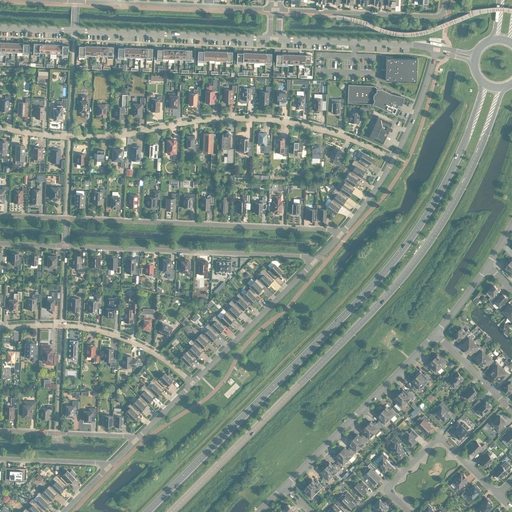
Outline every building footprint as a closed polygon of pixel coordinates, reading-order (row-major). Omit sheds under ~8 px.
[(391,81),(416,82),(417,58),(386,57),(386,65),(387,65),(386,70),(385,70),(385,81),(391,81)] [(214,91),(217,91),(218,78),(213,78),(213,85),(211,85),(211,91),(206,91),(205,103),(207,103),(207,104),(212,104),(212,103),(213,103),(214,99),(215,99),(215,95),(214,95),(214,91)] [(374,85),(373,85),(372,85),(348,84),(347,103),(371,104),(372,104),(391,112),(396,115),(401,108),(397,107),(398,105),(401,105),(404,96),(391,93),(382,89),(381,89),(380,89),(376,89),(376,88),(376,87),(375,86),(374,86),(374,85)] [(223,102),(232,103),(232,93),(236,93),(236,86),(232,85),(232,90),(224,90),(223,102)] [(260,103),(268,104),(268,94),(272,94),(272,87),(266,86),(266,92),(260,92),(260,103)] [(189,93),(189,105),(190,105),(193,106),(195,106),(195,105),(197,105),(197,95),(200,95),(200,87),(197,87),(197,90),(194,90),(194,94),(189,93)] [(250,87),(250,88),(242,88),(242,92),(240,92),(239,103),(248,103),(248,100),(250,100),(251,93),(254,93),(254,87),(250,87)] [(296,107),(297,107),(297,108),(299,108),(300,107),(304,107),(304,97),(308,98),(308,90),(304,89),(304,96),(301,95),(300,96),(300,97),(296,96),(296,100),(295,100),(295,103),(295,104),(296,104),(296,107)] [(277,105),(282,105),(282,104),(285,104),(286,92),(279,92),(279,95),(278,95),(277,105)] [(178,107),(178,96),(174,96),(174,93),(168,93),(168,99),(170,99),(170,103),(168,103),(168,107),(173,108),(173,107),(178,107)] [(314,107),(314,111),(321,111),(322,101),(326,101),(326,94),(322,94),(322,99),(314,99),(314,103),(313,103),(312,103),(312,106),(313,107),(314,107)] [(124,109),(127,109),(128,95),(122,95),(122,107),(120,107),(118,105),(117,107),(115,107),(115,108),(114,109),(115,111),(115,118),(116,119),(117,119),(119,119),(123,119),(124,109)] [(151,111),(159,112),(160,102),(163,102),(164,96),(157,95),(157,99),(151,99),(151,111)] [(9,102),(12,102),(13,96),(5,96),(5,100),(0,100),(0,103),(0,107),(0,108),(0,111),(8,111),(9,102)] [(88,101),(86,101),(87,96),(81,96),(81,101),(80,101),(79,111),(87,112),(88,101)] [(133,116),(141,116),(142,105),(145,105),(145,98),(140,97),(140,104),(133,104),(133,108),(132,108),(131,115),(133,115),(133,116)] [(19,102),(18,114),(26,115),(27,105),(30,105),(30,98),(25,98),(25,103),(19,102)] [(54,118),(54,120),(58,120),(58,118),(62,118),(62,108),(66,108),(67,99),(62,99),(62,106),(58,106),(58,108),(54,108),(54,114),(53,114),(52,115),(52,116),(53,117),(54,117),(54,118)] [(340,105),(343,106),(344,99),(340,99),(340,102),(332,102),(331,113),(339,113),(340,105)] [(36,107),(35,118),(44,118),(44,102),(33,101),(33,106),(36,107)] [(105,115),(105,111),(108,111),(109,104),(105,104),(105,105),(98,105),(98,110),(97,110),(96,116),(99,116),(100,115),(101,115),(101,116),(104,116),(104,115),(105,115)] [(349,122),(350,122),(350,121),(359,121),(360,112),(349,112),(349,122)] [(369,137),(382,143),(386,136),(383,135),(386,129),(388,130),(392,122),(378,116),(369,137)] [(264,151),(270,151),(270,145),(266,145),(266,133),(263,133),(263,132),(262,131),(261,131),(260,131),(260,132),(259,133),(258,133),(258,145),(264,145),(264,151)] [(226,134),(222,134),(222,139),(220,139),(220,143),(222,143),(221,149),(223,149),(222,152),(227,153),(227,157),(229,157),(229,163),(233,163),(234,149),(230,149),(230,139),(229,139),(229,136),(230,136),(230,135),(230,134),(230,133),(230,132),(229,132),(228,132),(227,132),(226,132),(226,133),(226,134)] [(204,151),(212,152),(212,134),(204,133),(204,139),(203,139),(203,138),(202,138),(202,146),(204,146),(204,151)] [(185,138),(184,143),(186,143),(186,148),(194,148),(193,154),(197,154),(198,146),(194,146),(194,136),(186,136),(186,138),(185,138)] [(239,136),(238,144),(239,144),(239,148),(238,147),(238,152),(243,152),(243,151),(247,151),(247,155),(252,156),(252,145),(248,144),(248,138),(243,138),(243,137),(239,136)] [(276,139),(275,152),(284,152),(283,156),(287,156),(288,146),(284,145),(284,138),(280,138),(279,140),(276,139)] [(303,143),(297,143),(297,138),(294,138),(293,154),(302,155),(302,157),(306,157),(306,150),(302,150),(303,143)] [(168,141),(168,142),(167,142),(167,148),(168,148),(168,153),(168,154),(171,154),(172,153),(173,153),(173,160),(179,160),(180,151),(176,151),(176,141),(175,141),(175,140),(172,139),(172,141),(168,141)] [(10,150),(6,150),(6,142),(0,142),(0,153),(2,154),(2,157),(6,157),(5,158),(9,159),(10,150)] [(23,162),(27,162),(27,156),(24,156),(24,146),(16,145),(16,159),(23,160),(23,162)] [(158,150),(158,145),(150,145),(149,157),(157,157),(157,150),(158,150)] [(311,146),(311,151),(312,151),(312,159),(323,160),(324,153),(320,153),(320,151),(319,151),(319,146),(311,146)] [(143,158),(140,158),(140,147),(132,147),(131,160),(139,161),(139,164),(143,165),(143,158)] [(329,157),(334,159),(333,163),(338,166),(343,159),(338,157),(341,150),(339,150),(340,149),(339,147),(337,147),(336,147),(336,148),(334,147),(329,157)] [(34,148),(34,149),(32,149),(32,153),(34,153),(33,159),(37,159),(37,163),(40,163),(39,171),(44,172),(45,159),(41,159),(42,148),(34,148)] [(52,149),(51,157),(50,158),(50,161),(51,161),(51,163),(59,163),(58,168),(64,168),(64,160),(60,160),(61,150),(52,149)] [(113,149),(113,155),(112,155),(111,161),(116,162),(116,160),(121,160),(121,167),(125,168),(125,160),(122,159),(122,149),(113,149)] [(371,162),(370,162),(372,159),(363,153),(358,161),(368,167),(371,162)] [(81,168),(88,168),(88,161),(85,161),(85,154),(77,154),(77,155),(76,156),(76,158),(76,159),(77,159),(77,164),(81,164),(81,168)] [(352,171),(361,177),(363,174),(364,174),(367,169),(353,161),(352,164),(355,166),(352,171)] [(350,171),(344,180),(353,186),(355,182),(356,183),(359,178),(350,171)] [(351,193),(355,188),(345,182),(340,190),(348,196),(351,193)] [(0,189),(0,202),(4,202),(4,198),(5,198),(5,194),(4,194),(5,190),(8,190),(9,187),(2,186),(2,189),(0,189)] [(14,203),(22,203),(22,193),(26,193),(27,186),(22,186),(22,191),(14,190),(14,192),(13,192),(12,193),(12,195),(13,195),(14,195),(14,203)] [(51,191),(50,191),(49,192),(49,194),(50,195),(51,195),(51,198),(53,199),(53,200),(53,201),(56,201),(57,200),(57,199),(59,199),(59,193),(63,193),(63,187),(55,187),(55,188),(51,188),(51,191)] [(330,195),(334,197),(333,199),(341,205),(344,202),(348,198),(335,188),(330,195)] [(93,204),(102,204),(102,197),(106,197),(106,189),(100,189),(100,192),(93,192),(93,196),(92,196),(92,199),(93,199),(93,204)] [(40,198),(40,196),(41,196),(41,190),(32,190),(32,204),(40,204),(41,198),(40,198)] [(75,194),(75,205),(84,206),(84,196),(87,196),(87,191),(84,191),(84,195),(75,194)] [(147,207),(154,207),(155,207),(156,199),(160,199),(160,191),(153,191),(153,196),(152,197),(147,197),(147,207)] [(166,209),(174,210),(174,199),(178,199),(178,193),(172,193),(171,199),(167,199),(166,209)] [(202,198),(201,202),(200,202),(199,203),(199,205),(200,205),(201,205),(201,209),(209,210),(210,201),(213,201),(214,193),(209,193),(209,195),(208,195),(207,196),(207,198),(202,198)] [(183,208),(191,208),(192,200),(195,201),(195,194),(191,194),(191,197),(184,197),(183,208)] [(129,208),(137,208),(137,202),(137,200),(138,200),(138,195),(129,195),(129,208)] [(246,195),(245,199),(243,198),(243,201),(238,201),(237,204),(236,203),(236,207),(233,207),(233,212),(237,212),(245,213),(246,203),(249,203),(250,195),(246,195)] [(111,207),(119,207),(120,197),(117,197),(118,196),(114,196),(114,197),(112,197),(111,201),(110,201),(110,205),(111,205),(111,207)] [(219,212),(227,212),(227,208),(227,206),(228,206),(228,201),(227,201),(228,197),(219,197),(219,212)] [(255,213),(262,213),(262,203),(265,203),(266,197),(262,197),(262,200),(259,200),(259,202),(255,202),(255,213)] [(275,214),(279,214),(279,212),(281,212),(282,202),(280,202),(281,197),(275,197),(275,202),(273,202),(273,212),(275,212),(275,214)] [(300,205),(303,205),(303,199),(300,199),(300,203),(292,203),(291,214),(293,214),(293,215),(294,215),(297,215),(298,215),(298,214),(300,214),(300,205)] [(332,200),(326,208),(330,210),(329,211),(333,216),(335,214),(337,211),(338,211),(341,206),(332,200)] [(316,221),(322,221),(322,220),(326,220),(326,210),(320,209),(320,205),(316,205),(316,221)] [(315,209),(305,209),(305,220),(311,220),(315,220),(315,209)] [(11,253),(11,263),(15,263),(15,266),(18,266),(17,270),(21,270),(21,263),(18,263),(18,253),(11,253)] [(56,272),(59,272),(59,266),(56,266),(57,256),(53,256),(53,255),(49,254),(49,256),(48,256),(48,267),(56,267),(56,272)] [(41,264),(38,264),(38,255),(31,255),(30,265),(37,265),(37,270),(41,270),(41,264)] [(72,267),(78,268),(78,273),(84,273),(85,266),(81,266),(81,256),(73,255),(72,259),(70,259),(70,263),(72,264),(72,267)] [(91,256),(90,267),(91,267),(91,268),(92,269),(94,269),(95,268),(95,267),(99,268),(98,274),(102,274),(103,267),(99,267),(99,263),(99,261),(100,257),(91,256)] [(114,273),(114,269),(116,269),(116,273),(120,273),(120,267),(117,267),(117,257),(115,257),(114,256),(113,256),(112,256),(111,257),(109,257),(109,269),(108,273),(111,274),(114,273)] [(126,258),(126,273),(135,273),(134,274),(138,274),(138,268),(135,268),(135,258),(126,258)] [(170,276),(174,276),(174,270),(170,270),(170,260),(163,259),(163,263),(162,263),(162,267),(163,267),(163,272),(170,272),(170,276)] [(205,261),(205,260),(205,259),(202,259),(201,260),(201,261),(199,261),(199,266),(198,266),(197,266),(197,269),(198,270),(199,270),(198,274),(204,274),(204,278),(209,278),(210,272),(207,272),(207,261),(205,261)] [(180,260),(180,267),(181,267),(181,272),(188,272),(188,277),(192,277),(192,271),(189,271),(189,262),(188,262),(188,260),(185,260),(185,262),(183,261),(183,260),(180,260)] [(267,271),(275,279),(280,275),(279,274),(282,271),(277,267),(280,264),(276,261),(272,261),(268,265),(270,268),(267,271)] [(225,272),(231,272),(231,262),(216,262),(216,272),(221,272),(221,275),(225,275),(225,272)] [(511,276),(511,266),(508,262),(503,267),(508,271),(506,273),(511,278),(511,276)] [(148,274),(148,275),(149,276),(152,276),(153,277),(156,277),(157,267),(153,267),(153,264),(146,264),(145,274),(148,274)] [(263,269),(257,275),(260,278),(259,279),(266,287),(269,284),(270,284),(274,280),(263,269)] [(257,279),(249,286),(257,293),(260,290),(260,291),(265,287),(257,279)] [(488,299),(491,301),(491,302),(497,295),(495,293),(498,290),(494,285),(493,286),(492,285),(489,288),(490,289),(486,292),(491,297),(488,299)] [(243,295),(251,303),(253,300),(254,300),(258,296),(250,288),(243,295)] [(17,311),(18,300),(22,301),(22,291),(18,291),(18,293),(14,293),(14,299),(10,299),(10,300),(9,300),(8,303),(9,303),(9,310),(10,310),(10,311),(11,310),(13,310),(12,311),(13,311),(13,310),(17,311)] [(54,300),(57,300),(57,292),(54,292),(54,296),(52,296),(52,299),(47,299),(47,309),(54,310),(54,300)] [(240,298),(235,303),(243,310),(246,308),(250,304),(239,293),(236,295),(240,298)] [(27,309),(36,310),(36,301),(37,300),(40,300),(40,294),(34,294),(32,295),(32,299),(28,298),(27,309)] [(491,302),(491,301),(490,302),(493,305),(495,303),(499,307),(507,299),(503,294),(499,298),(497,295),(491,302)] [(88,312),(97,312),(97,303),(101,303),(101,295),(96,295),(96,300),(89,300),(88,305),(87,305),(86,307),(87,308),(88,308),(88,312)] [(108,303),(109,303),(109,308),(106,308),(106,316),(113,317),(113,309),(115,309),(116,307),(119,307),(119,297),(116,297),(116,298),(108,298),(108,303)] [(79,302),(79,298),(71,298),(71,302),(71,310),(79,311),(79,305),(79,303),(79,302)] [(229,303),(232,306),(227,311),(235,318),(238,315),(238,316),(242,312),(231,300),(229,303)] [(124,322),(133,322),(133,312),(137,313),(137,304),(133,303),(132,309),(125,309),(124,322)] [(502,312),(506,316),(511,310),(511,304),(510,303),(507,307),(505,305),(500,309),(503,311),(502,312)] [(146,329),(150,330),(150,329),(151,318),(154,318),(155,309),(143,309),(143,315),(144,315),(144,318),(143,318),(142,318),(142,329),(143,329),(143,330),(146,330),(146,329)] [(230,324),(235,319),(227,311),(219,318),(227,326),(230,323),(230,324)] [(226,326),(215,315),(209,321),(212,324),(211,326),(218,333),(221,330),(222,331),(226,326)] [(159,330),(169,334),(172,327),(162,323),(159,330)] [(205,327),(208,330),(204,334),(211,342),(214,339),(215,339),(219,335),(208,324),(205,327)] [(462,336),(464,338),(468,335),(471,332),(468,330),(466,332),(461,328),(454,335),(459,340),(462,336)] [(201,333),(194,340),(202,348),(205,345),(209,341),(201,333)] [(462,345),(466,349),(474,342),(475,341),(470,337),(468,335),(464,338),(463,340),(465,342),(462,345)] [(69,358),(77,359),(77,341),(69,341),(69,358)] [(25,343),(25,356),(33,356),(33,362),(37,362),(38,349),(34,349),(34,343),(30,343),(30,342),(26,342),(26,343),(25,343)] [(474,350),(476,353),(481,348),(479,345),(478,346),(474,342),(466,349),(471,354),(474,350)] [(186,348),(196,357),(198,354),(199,355),(203,351),(195,343),(192,346),(190,344),(186,348)] [(42,362),(55,362),(55,352),(52,352),(52,348),(50,348),(50,346),(47,346),(47,345),(44,345),(41,345),(41,349),(41,350),(41,354),(43,354),(43,355),(42,362)] [(87,345),(87,349),(86,350),(86,352),(87,353),(87,356),(91,356),(92,357),(92,361),(94,361),(94,363),(98,363),(98,355),(95,354),(95,346),(93,346),(92,345),(91,345),(90,345),(90,346),(87,345)] [(475,358),(479,362),(487,355),(486,355),(482,351),(483,350),(482,349),(481,348),(476,353),(478,355),(475,358)] [(110,367),(116,367),(116,359),(113,359),(113,349),(105,349),(104,361),(110,361),(110,367)] [(195,358),(187,350),(180,357),(188,365),(191,362),(191,363),(195,358)] [(11,366),(14,366),(14,369),(19,369),(20,351),(15,351),(7,351),(7,362),(11,362),(11,366)] [(437,354),(432,358),(442,367),(448,361),(443,356),(441,358),(437,354)] [(487,355),(479,362),(484,367),(487,363),(489,366),(494,361),(492,359),(492,358),(488,354),(486,355),(487,355)] [(131,366),(137,366),(137,360),(133,360),(131,360),(131,356),(129,356),(129,355),(125,355),(125,356),(123,356),(123,359),(122,359),(121,363),(122,363),(122,367),(131,367),(131,366)] [(442,367),(432,358),(428,362),(432,367),(430,369),(435,374),(442,367)] [(489,373),(493,378),(503,368),(496,362),(491,367),(494,369),(489,373)] [(503,368),(493,378),(498,382),(502,378),(504,380),(510,375),(503,368)] [(420,371),(415,375),(425,385),(431,378),(426,373),(424,375),(420,371)] [(171,380),(173,377),(169,373),(167,376),(165,373),(157,380),(165,388),(172,381),(171,380)] [(449,385),(451,384),(455,387),(457,388),(459,385),(458,384),(463,379),(460,376),(461,376),(458,373),(453,378),(451,375),(445,381),(449,385)] [(425,385),(415,375),(411,380),(415,384),(413,386),(418,391),(425,385)] [(156,396),(164,389),(153,378),(150,381),(153,384),(149,389),(156,396)] [(147,403),(154,396),(144,385),(141,388),(142,388),(139,391),(141,394),(140,395),(147,403)] [(474,387),(469,391),(465,387),(459,393),(463,398),(465,396),(468,399),(469,398),(471,400),(474,397),(476,398),(478,396),(477,394),(478,393),(476,391),(477,390),(474,387)] [(403,388),(398,393),(408,402),(414,396),(409,391),(407,393),(403,388)] [(433,392),(427,398),(432,402),(437,396),(433,392)] [(408,402),(398,393),(394,397),(398,402),(396,404),(401,409),(408,402)] [(140,411),(147,404),(140,397),(133,404),(140,411)] [(5,418),(8,418),(8,419),(12,419),(12,418),(13,418),(13,408),(17,408),(17,398),(11,398),(11,406),(10,407),(5,406),(5,412),(4,412),(4,415),(5,416),(5,418)] [(24,401),(24,404),(22,404),(21,409),(23,409),(23,416),(25,417),(25,418),(26,418),(28,419),(29,418),(29,417),(31,417),(32,409),(35,409),(35,402),(24,401)] [(72,405),(66,405),(66,409),(64,409),(64,412),(66,412),(66,416),(74,417),(75,408),(79,408),(79,401),(72,401),(72,405)] [(489,410),(492,406),(486,401),(481,405),(478,401),(473,406),(483,415),(486,412),(487,414),(490,411),(489,410)] [(450,410),(442,402),(439,405),(442,407),(438,410),(438,409),(435,412),(439,415),(439,416),(441,418),(444,421),(445,421),(446,422),(449,419),(448,418),(450,415),(447,412),(450,410)] [(133,420),(140,413),(131,403),(127,407),(129,409),(125,412),(133,420)] [(49,409),(53,410),(53,406),(47,406),(47,409),(41,408),(41,419),(49,419),(49,409)] [(385,406),(381,410),(390,419),(397,413),(392,408),(390,410),(385,406)] [(92,414),(96,415),(96,408),(89,408),(89,411),(84,411),(84,421),(87,421),(87,422),(91,422),(91,421),(92,421),(92,414)] [(390,419),(381,410),(376,414),(381,419),(379,421),(384,426),(390,419)] [(121,413),(117,413),(117,411),(113,411),(112,426),(122,427),(123,416),(121,416),(121,413)] [(101,426),(111,426),(112,416),(102,415),(101,426)] [(426,433),(432,427),(427,423),(429,420),(424,415),(422,418),(424,420),(418,425),(426,433)] [(499,429),(497,430),(500,434),(506,428),(503,425),(506,422),(500,416),(498,418),(497,418),(494,421),(495,421),(493,423),(499,429)] [(371,421),(366,426),(374,433),(378,429),(379,429),(381,427),(376,423),(374,425),(371,421)] [(453,426),(456,430),(453,433),(456,436),(456,437),(458,439),(459,438),(459,439),(468,430),(462,425),(461,425),(457,422),(453,426)] [(365,434),(363,436),(368,440),(370,438),(369,438),(374,433),(366,426),(362,430),(365,434)] [(511,430),(507,435),(505,433),(500,437),(503,440),(505,438),(511,443),(511,442),(511,430)] [(404,438),(412,446),(417,441),(414,438),(417,435),(414,431),(412,433),(411,432),(404,438)] [(358,434),(353,439),(361,446),(365,442),(366,442),(368,440),(363,436),(361,438),(358,434)] [(391,440),(395,444),(392,447),(394,448),(392,450),(395,453),(394,454),(397,457),(398,456),(399,457),(399,456),(401,457),(404,455),(402,453),(404,451),(402,448),(401,448),(400,447),(401,447),(400,447),(398,444),(400,442),(394,436),(391,440)] [(352,447),(350,449),(355,453),(357,451),(357,452),(362,447),(361,446),(353,439),(349,443),(352,447)] [(468,449),(474,455),(479,450),(482,452),(487,447),(485,444),(482,447),(476,441),(468,449)] [(345,447),(340,452),(348,459),(349,460),(353,456),(353,455),(355,453),(350,449),(348,451),(345,447)] [(480,462),(486,467),(488,465),(489,466),(492,463),(491,462),(493,460),(490,456),(492,454),(487,450),(483,454),(486,456),(480,462)] [(348,459),(340,452),(336,456),(339,460),(337,462),(339,464),(341,466),(342,466),(344,464),(343,464),(348,459)] [(385,460),(387,458),(383,453),(381,456),(383,458),(378,463),(381,466),(380,467),(382,469),(383,468),(385,470),(388,468),(389,468),(391,466),(385,460)] [(494,473),(500,479),(504,475),(505,476),(507,473),(507,472),(504,469),(509,464),(505,460),(501,465),(501,466),(494,473)] [(329,462),(324,466),(334,476),(340,469),(335,464),(333,466),(329,462)] [(373,471),(375,468),(370,463),(367,466),(370,469),(365,475),(374,484),(380,478),(373,471)] [(334,476),(324,466),(320,471),(325,475),(322,477),(327,482),(334,476)] [(5,481),(15,481),(16,467),(12,467),(12,469),(6,469),(5,481)] [(16,467),(15,481),(26,482),(26,470),(20,469),(20,467),(16,467)] [(67,485),(75,478),(67,470),(60,477),(67,485)] [(466,479),(467,478),(464,475),(463,476),(461,474),(457,478),(456,477),(453,480),(454,481),(453,482),(457,486),(454,489),(459,493),(464,488),(462,485),(467,480),(466,479)] [(59,494),(66,486),(55,476),(53,478),(56,482),(51,486),(59,494)] [(312,479),(307,483),(317,493),(323,486),(318,481),(316,483),(312,479)] [(355,492),(358,495),(359,495),(361,497),(367,491),(363,488),(366,485),(362,481),(359,484),(358,483),(352,488),(355,492)] [(317,493),(307,483),(303,488),(307,492),(305,494),(310,499),(317,493)] [(50,500),(57,493),(49,485),(42,492),(50,500)] [(465,499),(468,496),(472,500),(480,491),(479,490),(480,489),(476,486),(476,487),(474,485),(467,493),(465,491),(461,495),(465,499)] [(43,509),(50,502),(40,491),(37,494),(40,497),(36,502),(43,509)] [(354,506),(353,505),(354,504),(351,501),(353,498),(347,492),(344,495),(345,496),(340,501),(338,499),(335,502),(340,506),(342,503),(349,510),(351,508),(351,509),(354,506)] [(472,508),(476,511),(479,509),(481,511),(488,511),(490,511),(488,510),(493,505),(491,504),(492,503),(487,498),(482,504),(480,501),(472,508)] [(30,511),(40,511),(42,510),(32,499),(29,502),(32,505),(28,509),(30,511)] [(384,511),(388,508),(380,499),(374,505),(373,507),(377,511),(384,511)]
